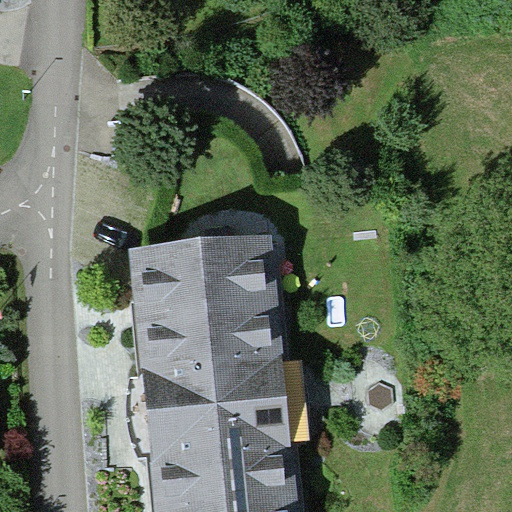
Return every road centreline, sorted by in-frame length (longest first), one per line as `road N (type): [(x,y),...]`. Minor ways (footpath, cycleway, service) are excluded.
road 1 (residential): [(50,199),(62,511)]
road 2 (residential): [(58,0),(50,199)]
